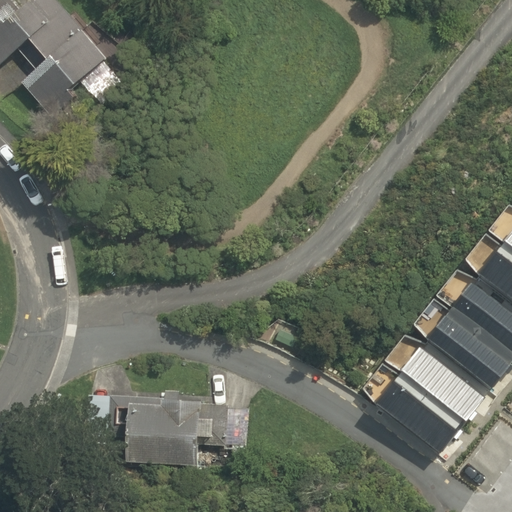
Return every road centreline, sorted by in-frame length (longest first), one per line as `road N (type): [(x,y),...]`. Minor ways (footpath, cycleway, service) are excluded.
road 1 (residential): [(37,326),(225,294),(301,265),(511,18)]
road 2 (residential): [(37,326),(31,230),(0,165)]
